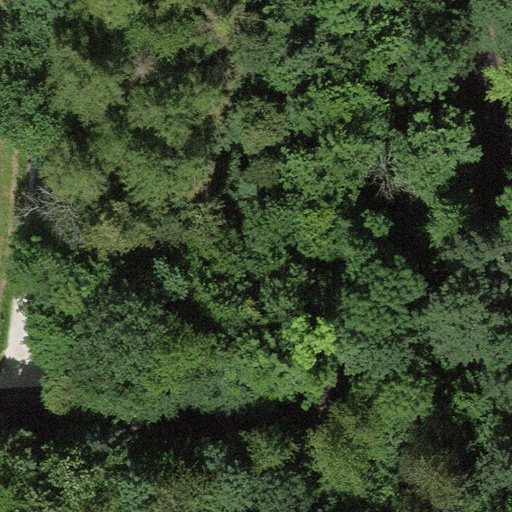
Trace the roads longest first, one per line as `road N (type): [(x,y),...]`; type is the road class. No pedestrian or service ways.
road 1 (track): [(511,302),(416,364),(201,409),(0,415)]
road 2 (track): [(0,401),(61,146),(49,0)]
road 3 (track): [(467,0),(511,203)]
